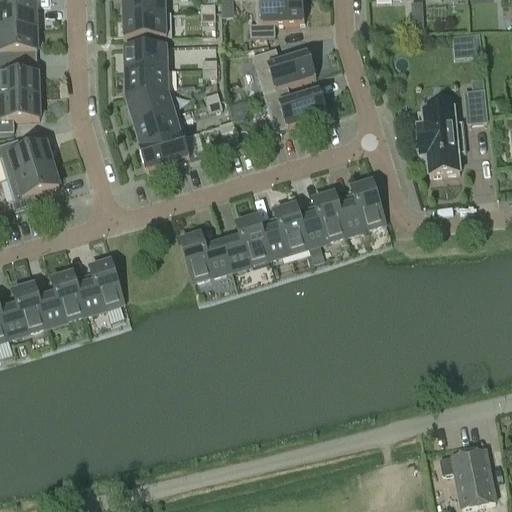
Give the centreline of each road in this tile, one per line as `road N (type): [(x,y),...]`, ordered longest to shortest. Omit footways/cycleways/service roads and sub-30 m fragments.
road 1 (unclassified): [(69,511),(511,403)]
road 2 (residential): [(108,227),(375,147)]
road 3 (residential): [(108,227),(77,127),(73,0)]
road 4 (residential): [(375,147),(403,227),(511,220)]
road 5 (residential): [(342,0),(343,43),(375,147)]
